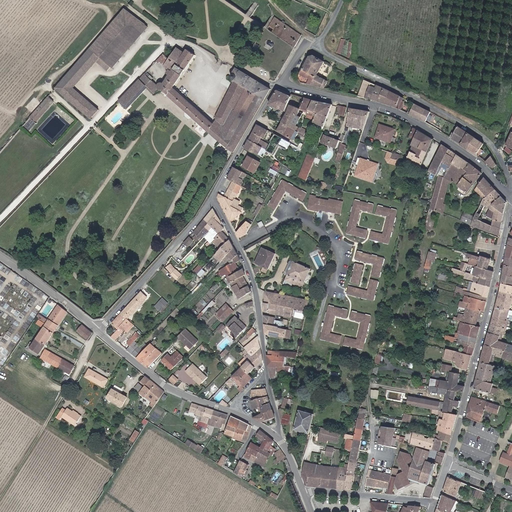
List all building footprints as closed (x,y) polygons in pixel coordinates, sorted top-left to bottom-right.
[(246,14),(250,16),(255,8),(251,6),(246,14)] [(143,22),(126,7),(116,18),(91,47),(102,56),(97,61),(107,70),(112,65),(108,61),(143,22)] [(303,37),(277,20),(270,30),(297,47),(303,37)] [(149,27),(143,22),(108,61),(112,65),(114,67),(149,27)] [(102,56),(91,47),(56,86),(68,98),(77,89),(74,87),(97,61),(102,56)] [(175,47),(167,57),(170,59),(166,65),(165,66),(169,69),(166,73),(168,75),(161,82),(159,82),(158,82),(156,83),(155,84),(155,85),(155,86),(157,90),(154,94),(156,95),(158,94),(160,91),(199,122),(196,126),(203,131),(205,128),(233,151),(249,124),(271,86),(239,68),(236,67),(229,79),(255,95),(243,114),(233,107),(240,93),(231,87),(217,114),(218,117),(214,123),(173,88),(194,55),(186,50),(184,53),(175,47)] [(162,62),(167,57),(163,54),(157,61),(159,63),(161,61),(162,62)] [(304,69),(311,73),(315,66),(316,67),(321,59),(316,56),(311,58),(304,69)] [(316,76),(312,84),(325,87),(325,86),(324,85),(326,81),(324,80),(325,79),(323,78),(318,75),(326,62),(321,59),(316,67),(315,66),(311,73),(316,76)] [(316,76),(311,73),(304,69),(300,77),(301,81),(312,84),(316,76)] [(149,83),(142,77),(119,101),(127,109),(144,90),(145,88),(149,83)] [(365,97),(371,98),(377,85),(372,82),(365,97)] [(157,90),(149,83),(145,88),(144,90),(152,96),(154,94),(157,90)] [(377,85),(371,98),(386,104),(392,92),(377,85)] [(99,108),(77,89),(68,98),(90,118),(99,108)] [(292,95),(278,90),(270,104),(286,110),(292,95)] [(405,98),(392,92),(386,104),(399,109),(405,98)] [(54,100),(48,95),(41,103),(30,116),(35,120),(54,100)] [(305,121),(309,113),(314,99),(306,97),(301,107),(305,108),(303,112),(300,119),(301,119),(305,121)] [(309,113),(315,115),(321,101),(314,99),(309,113)] [(321,101),(315,115),(316,116),(314,122),(325,126),(334,104),(321,101)] [(420,120),(427,109),(416,103),(409,114),(420,120)] [(291,125),(297,128),(300,130),(301,127),(298,125),(301,119),(300,119),(303,112),(300,111),(301,107),(292,104),(289,111),(283,121),(291,125)] [(370,112),(352,108),(347,130),(349,131),(350,127),(365,130),(370,112)] [(278,130),(285,134),(291,125),(283,121),(278,130)] [(249,139),(257,144),(260,138),(261,136),(264,138),(269,129),(258,124),(249,139)] [(292,138),(297,128),(291,125),(285,134),(292,138)] [(396,129),(383,125),(381,131),(379,130),(375,139),(390,144),(396,129)] [(423,132),(414,127),(410,135),(414,137),(411,143),(413,144),(406,158),(420,165),(434,138),(423,132)] [(461,144),(469,133),(458,127),(455,133),(453,132),(450,137),(461,144)] [(266,149),(272,152),(277,143),(279,144),(283,137),(276,133),(275,133),(271,140),(270,143),(266,149)] [(466,147),(468,148),(476,137),(469,133),(461,144),(466,147)] [(331,140),(339,143),(340,141),(325,134),(321,142),(329,146),(331,140)] [(290,141),(283,137),(279,144),(286,148),(290,141)] [(485,144),(476,137),(468,148),(477,155),(480,151),(482,153),(484,151),(481,149),(485,144)] [(270,143),(260,138),(257,144),(266,149),(270,143)] [(266,149),(257,144),(249,139),(245,147),(262,157),(263,155),(268,158),(271,153),(272,152),(266,149)] [(337,149),(339,143),(331,140),(329,146),(335,148),(333,154),(335,155),(337,149)] [(339,149),(345,151),(347,145),(341,143),(339,149)] [(430,169),(435,172),(448,147),(442,143),(429,169),(430,169)] [(435,172),(440,174),(441,173),(452,178),(459,183),(469,170),(466,167),(470,162),(448,147),(435,172)] [(393,152),(391,157),(401,161),(402,156),(403,155),(393,151),(393,152)] [(315,157),(308,154),(298,176),(306,179),(315,157)] [(260,161),(249,156),(246,162),(245,161),(243,165),(255,171),(260,161)] [(498,165),(493,156),(486,162),(494,168),(498,165)] [(372,174),(375,167),(376,167),(378,163),(370,160),(369,162),(367,161),(368,160),(363,158),(360,165),(359,164),(355,174),(371,181),(373,175),(372,174)] [(469,170),(459,183),(467,191),(482,173),(482,171),(470,162),(466,167),(469,170)] [(273,164),(270,172),(277,175),(280,166),(273,164)] [(232,181),(239,185),(241,186),(243,182),(243,181),(239,179),(244,172),(234,167),(227,178),(228,178),(232,181)] [(441,173),(440,174),(433,202),(432,208),(441,211),(443,203),(449,179),(451,180),(452,178),(441,173)] [(479,183),(489,192),(496,188),(485,176),(479,183)] [(303,201),(307,194),(282,179),(267,206),(274,210),(285,191),(303,201)] [(228,189),(235,193),(239,185),(232,181),(228,189)] [(485,195),(489,192),(479,183),(476,187),(481,191),(485,195)] [(503,195),(496,188),(489,192),(485,195),(482,201),(486,202),(488,198),(494,203),(503,195)] [(235,193),(228,189),(224,196),(219,193),(219,199),(226,213),(230,221),(235,217),(240,211),(240,210),(234,207),(237,204),(238,200),(232,197),(233,196),(235,193)] [(485,195),(481,191),(471,212),(476,214),(478,210),(480,206),(482,201),(485,195)] [(316,196),(309,195),(306,209),(318,212),(318,210),(340,215),(343,201),(329,198),(328,200),(316,198),(316,196)] [(494,203),(506,212),(509,201),(503,195),(494,203)] [(488,198),(486,202),(486,203),(491,206),(489,210),(488,213),(489,214),(492,215),(504,220),(506,212),(494,203),(488,198)] [(372,213),(374,204),(354,199),(345,234),(366,239),(367,230),(356,228),(360,210),(372,213)] [(397,210),(377,205),(375,213),(387,216),(382,234),(371,231),(369,239),(388,244),(397,210)] [(214,206),(205,217),(212,224),(214,225),(220,218),(214,206)] [(463,220),(472,223),(476,214),(471,212),(465,210),(461,219),(463,220)] [(480,217),(482,212),(478,210),(476,214),(472,223),(479,226),(483,219),(480,217)] [(482,211),(482,212),(480,217),(483,219),(494,223),(501,227),(504,220),(492,215),(490,220),(487,219),(489,214),(488,213),(482,211)] [(203,233),(208,228),(212,224),(205,217),(197,227),(199,229),(203,233)] [(215,237),(221,230),(225,226),(224,225),(220,222),(222,221),(220,218),(214,225),(209,230),(212,232),(210,233),(211,234),(212,236),(213,236),(215,237)] [(491,231),(494,223),(483,219),(479,226),(491,231)] [(250,224),(245,222),(236,233),(238,239),(244,235),(250,225),(250,224)] [(494,223),(491,231),(499,235),(501,227),(494,223)] [(203,233),(199,229),(197,227),(195,229),(202,235),(203,233)] [(221,230),(215,237),(216,238),(216,239),(214,242),(221,248),(230,238),(221,230)] [(193,238),(190,235),(184,241),(188,244),(193,238)] [(230,238),(221,248),(215,254),(221,260),(219,261),(220,262),(223,259),(235,247),(230,238)] [(263,247),(256,244),(252,254),(258,257),(263,247)] [(234,260),(236,262),(240,258),(235,247),(223,259),(226,262),(232,256),(234,260)] [(276,252),(263,247),(258,257),(255,263),(268,270),(276,252)] [(384,258),(356,251),(354,260),(373,264),(370,276),(379,278),(384,258)] [(437,255),(429,252),(427,259),(434,262),(437,255)] [(476,267),(487,270),(491,260),(482,257),(481,259),(464,254),(463,256),(466,257),(466,260),(470,261),(474,262),(473,266),(476,267)] [(236,262),(234,260),(220,270),(224,275),(227,273),(229,276),(240,269),(236,262)] [(312,269),(294,261),(288,273),(295,276),(292,282),(302,287),(303,285),(304,286),(312,269)] [(464,271),(463,273),(469,275),(472,265),(469,265),(461,262),(459,270),(464,271)] [(203,267),(199,263),(193,269),(197,273),(202,268),(203,267)] [(359,285),(363,265),(355,263),(350,283),(359,285)] [(171,264),(166,268),(170,275),(175,270),(171,264)] [(503,274),(511,275),(511,265),(505,264),(503,274)] [(230,284),(231,283),(243,275),(245,273),(243,266),(240,269),(229,276),(224,279),(229,285),(230,284)] [(476,267),(473,276),(492,281),(494,272),(487,270),(476,267)] [(183,274),(177,269),(172,275),(178,280),(183,274)] [(469,275),(463,273),(452,269),(451,272),(454,273),(453,274),(464,277),(464,279),(475,281),(474,283),(490,287),(492,281),(473,276),(469,275)] [(511,275),(503,274),(502,283),(511,285),(511,275)] [(243,275),(231,283),(234,288),(233,288),(240,298),(252,290),(243,275)] [(373,301),(378,281),(370,279),(367,290),(348,286),(345,295),(373,301)] [(488,297),(490,287),(474,283),(473,282),(471,292),(488,297)] [(511,285),(502,283),(500,290),(511,293),(511,285)] [(468,292),(457,289),(456,293),(466,296),(487,301),(488,297),(471,292),(468,292)] [(511,293),(500,290),(496,307),(505,310),(506,308),(511,310),(511,308),(511,293)] [(280,305),(289,307),(295,308),(309,311),(312,296),(310,294),(308,294),(308,296),(306,295),(305,298),(267,291),(266,302),(272,303),(280,305)] [(140,292),(122,312),(129,318),(147,298),(140,292)] [(454,321),(476,326),(480,311),(484,312),(487,301),(466,296),(465,301),(462,300),(460,306),(468,308),(466,315),(460,313),(459,318),(455,317),(454,321)] [(167,303),(162,298),(154,307),(159,312),(167,303)] [(278,315),(280,307),(272,305),(272,303),(266,302),(265,309),(265,312),(278,315)] [(234,312),(227,304),(217,313),(223,320),(227,316),(228,317),(234,312)] [(58,305),(28,350),(30,351),(31,349),(39,354),(41,351),(67,312),(58,305)] [(345,318),(347,310),(328,305),(319,340),(339,344),(341,335),(330,333),(335,316),(345,318)] [(280,307),(278,315),(293,318),(295,308),(289,307),(289,309),(280,307)] [(511,310),(506,308),(505,310),(496,307),(493,316),(508,320),(511,321),(511,317),(511,315),(510,315),(511,310)] [(371,315),(351,310),(349,320),(361,322),(357,339),(345,337),(343,345),(363,350),(371,315)] [(129,318),(122,312),(113,322),(119,328),(112,336),(117,339),(126,329),(132,322),(129,318)] [(39,313),(37,317),(39,318),(36,322),(41,326),(46,318),(39,313)] [(247,326),(241,320),(240,321),(234,316),(226,325),(233,331),(231,334),(236,338),(247,326)] [(493,316),(491,324),(508,330),(508,328),(511,321),(508,320),(493,316)] [(277,318),(272,317),(269,326),(275,328),(276,322),(277,318)] [(476,326),(454,321),(449,320),(449,322),(451,322),(451,323),(461,325),(459,333),(458,333),(457,337),(461,338),(460,339),(476,343),(480,327),(476,326)] [(135,324),(132,322),(126,329),(129,331),(135,324)] [(93,332),(84,324),(79,330),(88,338),(93,332)] [(486,344),(511,352),(511,344),(503,341),(506,333),(507,333),(508,330),(491,324),(486,344)] [(207,330),(201,325),(198,329),(200,331),(199,333),(202,336),(207,330)] [(291,331),(284,329),(275,328),(269,326),(266,326),(267,334),(292,339),(293,331),(291,331)] [(199,341),(186,328),(178,337),(181,340),(182,339),(192,349),(199,341)] [(133,342),(136,339),(137,338),(134,335),(127,343),(130,346),(133,342)] [(253,356),(262,348),(259,345),(261,344),(260,336),(246,348),(247,349),(253,356)] [(476,343),(460,339),(459,344),(475,348),(476,343)] [(138,358),(144,363),(156,350),(157,348),(154,346),(157,343),(154,340),(138,358)] [(137,358),(143,351),(133,342),(130,346),(129,346),(127,348),(126,349),(137,358)] [(472,355),(475,348),(459,344),(458,344),(458,346),(463,347),(461,353),(471,355),(472,355)] [(511,361),(511,352),(486,344),(481,361),(492,364),(494,358),(492,358),(493,353),(498,355),(498,356),(511,361)] [(211,352),(203,345),(201,348),(208,354),(211,352)] [(264,358),(262,348),(253,356),(247,349),(244,351),(247,354),(243,358),(245,360),(247,362),(241,369),(247,375),(264,358)] [(471,355),(461,353),(446,349),(443,358),(457,361),(457,363),(460,366),(468,368),(471,355)] [(156,350),(144,363),(149,367),(160,355),(156,350)] [(52,363),(60,366),(63,358),(50,351),(50,353),(47,352),(46,354),(43,353),(41,357),(52,363)] [(184,356),(179,351),(173,357),(169,353),(163,360),(172,369),(184,356)] [(270,366),(278,366),(286,366),(295,366),(295,356),(283,355),(269,355),(270,366)] [(63,358),(60,366),(72,373),(77,364),(63,358)] [(247,362),(245,360),(238,367),(241,369),(247,362)] [(481,361),(480,366),(496,371),(499,373),(500,370),(498,370),(499,367),(492,364),(481,361)] [(460,366),(446,363),(446,364),(444,370),(451,372),(458,373),(460,366)] [(209,378),(194,364),(187,371),(202,385),(209,378)] [(278,366),(270,366),(270,380),(276,380),(276,371),(278,371),(278,366)] [(477,378),(492,383),(493,379),(496,371),(480,366),(477,378)] [(109,378),(90,368),(85,376),(104,386),(109,378)] [(232,379),(236,382),(241,387),(238,390),(241,393),(244,390),(243,389),(251,379),(247,375),(241,369),(232,379)] [(436,386),(456,391),(463,392),(465,386),(457,384),(460,374),(458,373),(451,372),(449,381),(441,379),(441,380),(438,380),(436,386)] [(150,390),(155,384),(145,377),(140,383),(145,387),(150,390)] [(492,383),(477,378),(474,388),(496,394),(498,389),(493,387),(494,384),(492,383)] [(234,384),(236,382),(232,379),(226,385),(231,389),(235,385),(234,384)] [(165,391),(155,384),(150,390),(145,387),(140,394),(153,403),(152,405),(154,406),(165,391)] [(445,398),(453,400),(456,391),(436,386),(431,385),(430,390),(446,393),(445,398)] [(252,402),(259,399),(268,396),(265,388),(253,391),(252,402)] [(381,390),(373,388),(372,397),(379,398),(381,390)] [(127,396),(115,389),(110,398),(121,405),(127,396)] [(361,409),(357,428),(364,429),(366,419),(365,419),(366,415),(365,414),(366,410),(364,409),(365,406),(368,406),(368,392),(365,392),(361,409)] [(268,396),(259,399),(262,408),(271,404),(268,396)] [(406,396),(406,400),(405,403),(431,409),(438,410),(439,402),(406,396)] [(501,405),(472,396),(467,415),(481,422),(485,409),(497,413),(501,405)] [(445,398),(442,411),(452,413),(453,406),(460,407),(461,401),(453,400),(445,398)] [(262,408),(259,399),(252,402),(256,410),(262,408)] [(289,400),(285,399),(281,409),(278,411),(281,419),(282,423),(282,422),(285,413),(289,400)] [(183,408),(197,413),(200,406),(186,401),(183,408)] [(271,404),(262,408),(256,410),(258,416),(273,409),(271,404)] [(67,408),(64,406),(60,412),(63,414),(63,416),(76,425),(82,416),(75,411),(75,412),(68,407),(67,408)] [(200,406),(197,413),(197,414),(204,417),(203,421),(204,422),(208,423),(210,419),(213,420),(216,411),(200,406)] [(273,409),(258,416),(254,418),(262,423),(275,417),(273,409)] [(439,432),(452,435),(458,414),(452,413),(442,411),(438,410),(431,409),(430,411),(433,411),(433,413),(439,414),(438,419),(436,431),(439,432)] [(223,428),(227,415),(226,414),(220,412),(216,411),(213,420),(210,419),(208,423),(204,422),(202,426),(207,428),(209,424),(215,426),(222,428),(223,428)] [(310,431),(312,425),(315,414),(300,411),(296,430),(309,433),(310,431)] [(291,415),(285,413),(282,422),(288,424),(291,415)] [(412,418),(404,416),(403,423),(410,425),(412,418)] [(233,417),(230,424),(236,426),(239,418),(233,417)] [(241,428),(244,420),(239,418),(236,426),(237,427),(241,428)] [(140,425),(136,423),(131,431),(134,434),(140,425)] [(226,433),(234,435),(237,427),(236,426),(230,424),(229,424),(226,433)] [(337,442),(340,434),(330,431),(331,429),(323,427),(320,437),(328,440),(337,442)] [(355,437),(362,439),(364,429),(357,428),(355,437)] [(393,439),(395,431),(384,428),(382,428),(382,431),(381,432),(380,432),(379,435),(393,439)] [(266,434),(262,431),(257,438),(259,439),(261,437),(263,438),(266,434)] [(436,440),(443,442),(449,443),(452,435),(439,432),(436,440)] [(354,442),(355,437),(346,434),(346,438),(348,439),(346,450),(352,452),(354,442)] [(440,449),(443,442),(436,440),(411,434),(409,446),(437,452),(438,449),(440,449)] [(391,448),(393,439),(379,435),(378,440),(380,440),(379,442),(379,445),(391,448)] [(262,466),(270,453),(272,454),(275,448),(270,446),(274,440),(267,436),(260,449),(251,443),(244,456),(262,466)] [(362,439),(355,437),(354,442),(352,452),(349,467),(343,489),(351,490),(362,439)] [(203,449),(187,439),(185,443),(200,453),(203,449)] [(511,472),(508,471),(505,479),(511,482),(511,443),(510,443),(506,455),(502,454),(501,456),(500,460),(499,462),(511,467),(511,472)] [(334,453),(335,449),(328,447),(327,451),(326,455),(333,457),(334,453)] [(288,455),(282,448),(277,453),(280,457),(282,460),(288,455)] [(407,459),(403,473),(404,474),(403,475),(400,477),(399,478),(397,486),(397,487),(400,491),(401,491),(410,485),(410,484),(407,479),(429,485),(435,464),(426,461),(429,452),(416,448),(413,460),(410,472),(409,471),(410,471),(407,467),(406,467),(406,465),(408,466),(412,463),(412,462),(410,459),(407,459)] [(439,452),(437,452),(434,462),(442,464),(445,454),(439,452)] [(218,463),(222,466),(228,457),(223,454),(218,463)] [(403,473),(407,459),(408,458),(407,458),(400,455),(398,463),(398,465),(403,473)] [(243,460),(241,460),(241,461),(235,472),(243,477),(250,464),(243,460)] [(332,470),(332,468),(305,462),(304,465),(327,470),(332,470)] [(329,488),(332,470),(327,470),(304,465),(301,475),(306,486),(329,488)] [(336,489),(343,489),(349,467),(347,466),(346,469),(340,469),(339,472),(340,472),(336,489)] [(339,472),(332,470),(329,488),(336,489),(340,472),(339,472)] [(390,478),(373,473),(371,480),(389,485),(390,478)] [(463,482),(449,476),(444,490),(457,496),(463,482)] [(388,485),(387,490),(386,494),(392,495),(396,480),(390,478),(389,485),(388,485)] [(363,487),(387,490),(388,485),(366,479),(363,487)] [(435,489),(427,486),(424,498),(432,499),(435,489)] [(436,511),(453,511),(451,510),(456,500),(443,494),(436,511)] [(386,511),(388,504),(372,502),(373,511),(386,511)]
